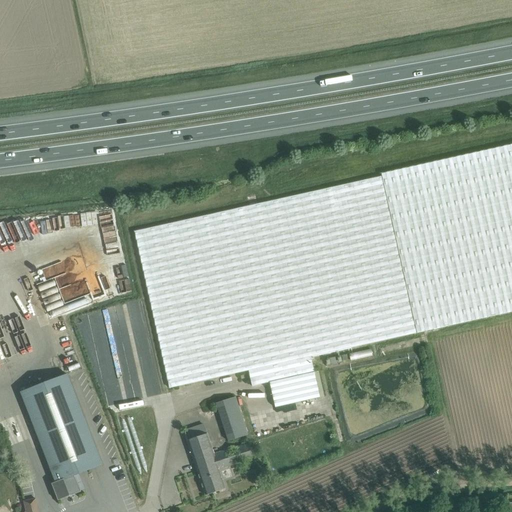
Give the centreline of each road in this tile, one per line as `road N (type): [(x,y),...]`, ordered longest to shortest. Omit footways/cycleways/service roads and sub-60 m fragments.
road 1 (motorway): [(511,52),(0,133)]
road 2 (motorway): [(0,159),(511,79)]
road 3 (track): [(511,482),(407,494),(373,511)]
